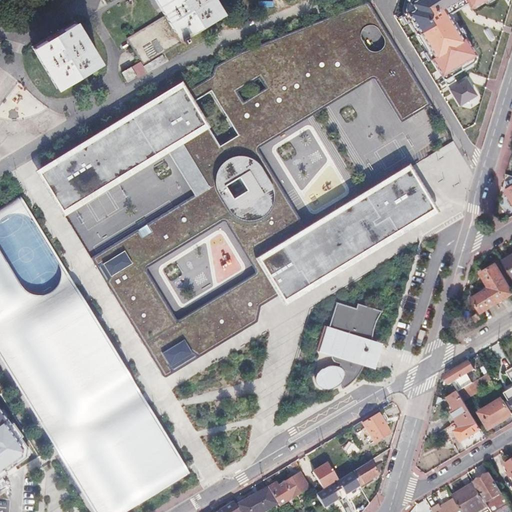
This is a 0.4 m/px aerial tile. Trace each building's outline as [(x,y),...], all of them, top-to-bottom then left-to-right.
[(154,0),(163,12),(178,36),(183,33),(219,11),(212,0),(154,0)] [(405,0),(402,9),(433,59),(431,61),(453,97),(459,107),(479,95),(471,83),(468,78),(467,76),(457,82),(454,76),(477,63),(479,55),(469,38),(467,40),(464,41),(445,9),(448,8),(451,12),(460,7),(469,2),(473,9),(487,0),(405,0)] [(438,212),(409,164),(302,229),(254,149),(374,77),(401,120),(427,104),(365,4),(242,53),(217,67),(213,77),(188,91),(182,80),(35,170),(62,217),(168,152),(195,197),(93,259),(97,265),(103,265),(110,277),(108,283),(164,376),(170,372),(168,369),(194,353),(198,355),(254,320),(257,305),(276,294),(284,306),(438,212)] [(140,60),(142,63),(180,40),(180,39),(185,36),(183,33),(178,36),(163,12),(125,35),(140,60)] [(47,32),(49,37),(29,49),(55,91),(101,63),(75,21),(56,33),(53,28),(50,30),(47,32)] [(161,53),(143,65),(146,71),(165,59),(161,53)] [(142,63),(140,60),(130,66),(135,74),(136,76),(146,71),(143,65),(142,63)] [(130,66),(130,65),(121,71),(126,80),(135,74),(130,66)] [(17,195),(0,205),(0,359),(93,511),(123,511),(187,473),(73,287),(17,195)] [(511,255),(503,262),(511,277),(511,255)] [(511,293),(511,291),(496,264),(481,273),(488,285),(487,288),(472,298),(481,312),(511,293)] [(380,314),(382,311),(358,304),(356,308),(345,305),(337,302),(329,327),(326,327),(319,351),(332,355),(332,357),(333,358),(334,360),(335,361),(340,363),(340,364),(339,367),(336,366),(332,365),(329,366),(326,366),(324,367),(321,369),(319,371),(317,372),(316,375),(316,376),(315,378),(315,380),(316,383),(318,386),(321,387),(324,388),(328,389),(334,387),(340,383),(343,388),(347,385),(352,381),(356,377),(359,373),(361,369),(363,364),(375,367),(382,344),(371,341),(372,336),(374,328),(376,322),(378,317),(380,314)] [(445,376),(444,378),(448,384),(473,369),(469,362),(445,376)] [(491,379),(488,374),(458,391),(461,397),(491,379)] [(458,391),(447,398),(454,410),(451,411),(457,421),(471,413),(461,397),(458,391)] [(511,414),(504,400),(482,414),(490,427),(511,414)] [(0,474),(22,458),(23,450),(5,423),(8,422),(0,410),(0,474)] [(457,421),(444,429),(452,441),(454,446),(455,445),(454,443),(460,440),(461,442),(481,429),(471,413),(457,421)] [(389,433),(378,415),(362,424),(372,443),(389,433)] [(295,461),(289,465),(293,470),(298,467),(295,461)] [(372,467),(369,462),(350,473),(357,485),(358,486),(377,475),(372,467)] [(315,495),(322,507),(334,500),(335,496),(332,492),(340,487),(342,491),(346,492),(357,485),(350,473),(343,477),(315,495)] [(278,506),(291,499),(291,498),(308,488),(299,474),(282,484),(277,487),(275,483),(267,488),(268,490),(277,505),(278,506)] [(473,484),(474,484),(487,506),(490,511),(511,511),(490,474),(473,484)] [(454,500),(459,509),(461,511),(477,511),(487,506),(474,484),(452,497),(454,500)] [(357,485),(346,492),(347,494),(359,487),(358,486),(357,485)] [(235,508),(237,511),(264,511),(277,505),(268,490),(235,508)] [(334,500),(322,507),(323,509),(335,502),(334,500)] [(438,506),(431,510),(431,511),(461,511),(459,509),(454,500),(444,505),(447,509),(442,511),(440,508),(438,506)] [(233,503),(218,511),(237,511),(235,508),(233,503)]
